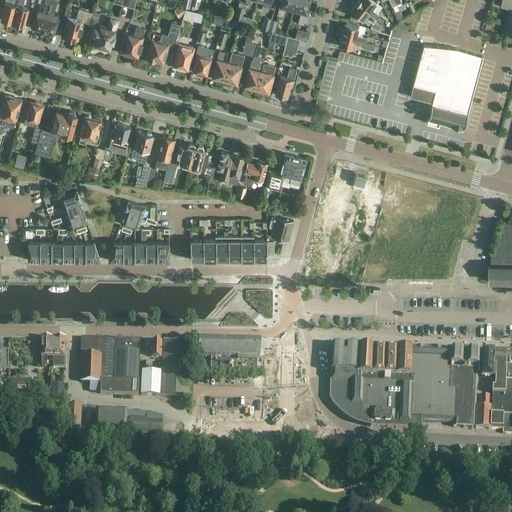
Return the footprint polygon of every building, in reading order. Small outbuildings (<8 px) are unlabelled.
[(0,18),(12,22),(17,0),(11,0),(10,4),(4,2),(0,18)] [(23,0),(17,0),(12,22),(23,25),(28,8),(22,7),(23,0)] [(45,0),(45,2),(42,12),(36,10),(31,27),(43,30),(50,0),(45,0)] [(56,0),(54,0),(50,0),(43,30),(54,33),(59,16),(53,15),(56,5),(55,5),(56,0)] [(183,0),(182,7),(190,9),(191,5),(191,0),(183,0)] [(202,8),(198,7),(199,0),(191,0),(191,5),(190,9),(189,10),(201,13),(202,8)] [(270,0),(260,0),(264,1),(261,9),(267,11),(270,0)] [(285,7),(292,9),(295,0),(280,0),(277,15),(282,16),(285,7)] [(309,0),(295,0),(292,9),(301,11),(297,23),(308,26),(310,16),(309,13),(306,13),(309,0)] [(384,24),(387,21),(372,8),(375,4),(370,0),(359,0),(357,3),(384,24)] [(398,10),(399,9),(398,7),(397,7),(394,0),(389,0),(395,11),(398,10)] [(394,0),(397,7),(398,7),(399,9),(402,17),(402,16),(403,17),(407,15),(401,2),(400,0),(401,0),(400,0),(394,0)] [(374,22),(370,28),(379,32),(382,28),(381,27),(384,24),(357,3),(351,10),(362,19),(366,15),(373,21),(374,22)] [(244,8),(237,6),(234,21),(241,23),(244,8)] [(67,19),(62,35),(77,39),(79,34),(80,34),(83,25),(81,25),(82,22),(88,24),(91,13),(79,9),(76,19),(68,17),(70,9),(66,8),(63,18),(67,19)] [(185,10),(183,17),(200,22),(202,14),(185,10)] [(97,23),(99,13),(94,12),(91,21),(97,23)] [(97,36),(95,44),(109,48),(110,43),(112,43),(114,35),(113,35),(117,20),(110,18),(107,27),(100,25),(99,28),(94,26),(91,35),(97,36)] [(268,31),(271,20),(271,19),(264,18),(261,30),(268,31)] [(277,21),(271,20),(268,31),(274,33),(277,21)] [(171,22),(168,34),(176,36),(179,24),(171,22)] [(344,25),(341,35),(364,41),(376,44),(382,45),(383,39),(365,34),(365,36),(357,34),(358,28),(344,25)] [(125,31),(119,51),(137,56),(138,50),(140,50),(142,42),(141,42),(142,36),(144,28),(136,26),(134,34),(125,31)] [(297,29),(294,38),(307,41),(309,32),(297,29)] [(196,43),(202,44),(205,33),(199,31),(196,43)] [(227,33),(221,31),(217,44),(223,46),(227,33)] [(151,40),(146,58),(148,58),(148,61),(152,62),(154,60),(156,61),(156,60),(163,62),(168,44),(167,44),(169,37),(162,35),(160,42),(151,40)] [(354,44),(360,45),(360,47),(374,51),(376,44),(364,41),(341,35),(338,46),(352,50),(354,44)] [(179,44),(173,65),(175,66),(175,68),(178,69),(179,67),(188,69),(196,40),(181,36),(181,37),(179,44)] [(242,53),(248,54),(252,37),(247,36),(242,53)] [(286,36),(285,42),(297,46),(298,40),(286,36)] [(254,90),(255,87),(256,88),(261,70),(265,54),(267,47),(257,44),(251,42),(252,37),(248,54),(253,56),(252,60),(251,59),(249,67),(248,67),(244,85),(249,86),(248,88),(254,90)] [(283,49),(295,52),(297,46),(285,42),(283,49)] [(200,46),(193,71),(199,72),(199,75),(203,76),(205,74),(207,74),(211,57),(203,54),(205,47),(200,46)] [(223,79),(224,79),(229,62),(222,60),(224,52),(219,51),(217,58),(216,58),(212,76),(217,77),(216,80),(222,82),(223,79)] [(244,55),(232,52),(229,62),(224,79),(236,82),(244,55)] [(267,72),(261,70),(256,88),(268,91),(273,74),(275,66),(270,64),(267,72)] [(279,75),(274,93),(276,93),(276,96),(280,97),(282,95),(287,96),(290,85),(292,86),(293,79),(296,69),(289,67),(287,77),(279,75)] [(0,114),(1,114),(0,117),(0,122),(13,126),(15,118),(17,118),(21,99),(4,95),(0,111),(0,114)] [(31,141),(36,142),(41,125),(36,123),(37,120),(38,120),(42,105),(41,105),(42,103),(35,102),(35,103),(30,102),(28,111),(26,111),(25,117),(23,123),(35,126),(31,141)] [(47,126),(50,117),(44,115),(42,125),(41,125),(36,142),(37,142),(34,153),(50,157),(57,131),(61,132),(71,135),(76,114),(75,114),(74,112),(70,111),(68,112),(67,112),(67,114),(56,111),(51,127),(47,126)] [(80,134),(78,142),(86,144),(88,136),(96,138),(100,120),(84,116),(80,134)] [(116,139),(114,145),(120,147),(121,141),(125,142),(129,127),(117,123),(113,138),(116,139)] [(137,131),(133,147),(130,158),(137,160),(137,161),(144,162),(144,163),(145,160),(147,151),(148,152),(153,135),(137,131)] [(162,136),(154,166),(166,169),(168,160),(174,139),(162,136)] [(171,161),(168,160),(166,169),(162,186),(170,186),(177,162),(190,166),(195,147),(194,147),(195,146),(194,144),(190,143),(188,144),(188,145),(187,145),(184,145),(183,147),(179,146),(177,155),(173,154),(171,161)] [(204,175),(210,176),(213,166),(214,159),(209,158),(210,154),(206,153),(206,151),(204,150),(204,149),(203,149),(203,148),(202,146),(198,145),(197,146),(196,147),(195,147),(190,166),(204,170),(203,172),(205,173),(204,175)] [(111,151),(105,149),(102,159),(109,161),(111,151)] [(217,167),(213,166),(210,176),(207,189),(212,190),(215,178),(236,184),(243,157),(221,151),(219,157),(221,157),(219,162),(218,161),(217,167)] [(26,156),(17,153),(14,166),(23,169),(26,156)] [(266,207),(269,187),(280,190),(282,185),(288,187),(290,182),(299,185),(306,159),(285,154),(279,172),(269,170),(266,186),(265,186),(262,206),(266,207)] [(97,178),(102,159),(95,157),(92,167),(89,166),(86,175),(97,178)] [(137,177),(134,185),(145,186),(146,184),(150,167),(145,160),(144,163),(144,162),(143,166),(138,165),(135,176),(137,177)] [(247,172),(244,183),(251,185),(253,178),(262,180),(267,164),(257,161),(256,164),(247,162),(245,172),(247,172)] [(150,167),(146,184),(152,185),(156,168),(150,167)] [(182,172),(175,171),(173,180),(180,182),(182,172)] [(246,188),(239,186),(237,197),(244,198),(246,188)] [(59,195),(63,206),(80,201),(76,189),(59,195)] [(141,217),(145,206),(128,200),(124,211),(141,217)] [(63,206),(66,217),(84,211),(80,201),(63,206)] [(511,268),(511,214),(456,203),(443,265),(511,268)] [(175,216),(175,207),(165,207),(165,215),(175,216)] [(66,217),(70,228),(87,223),(84,211),(66,217)] [(141,217),(124,211),(120,223),(138,229),(141,217)] [(271,236),(283,239),(288,241),(293,220),(272,215),(269,227),(273,228),(271,236)] [(216,260),(228,260),(228,236),(228,232),(224,232),(224,236),(216,236),(216,240),(216,260)] [(228,260),(241,260),(241,240),(241,236),(228,236),(228,260)] [(241,260),(253,260),(253,240),(253,236),(241,236),(241,240),(241,260)] [(203,240),(190,240),(190,260),(203,260),(203,240)] [(203,260),(216,260),(216,240),(203,240),(203,260)] [(267,260),(267,254),(267,241),(267,240),(253,240),(253,260),(267,260)] [(39,242),(28,242),(28,260),(39,260),(39,242)] [(51,242),(39,242),(39,260),(51,260),(51,242)] [(62,242),(51,242),(51,260),(62,260),(62,242)] [(73,242),(62,242),(62,260),(74,260),(73,242)] [(85,242),(73,242),(74,260),(85,260),(85,242)] [(85,242),(85,260),(100,260),(94,242),(85,242)] [(123,242),(114,242),(108,260),(123,260),(123,242)] [(134,242),(123,242),(123,260),(134,260),(134,242)] [(145,242),(134,242),(134,260),(145,260),(145,242)] [(157,242),(145,242),(145,260),(157,260),(157,255),(157,242)] [(157,242),(157,255),(157,260),(168,260),(168,242),(157,242)] [(88,391),(100,392),(102,338),(81,337),(80,380),(82,383),(88,383),(88,391)] [(41,367),(46,367),(46,356),(52,356),(52,338),(41,338),(41,345),(38,345),(37,346),(37,351),(38,352),(41,352),(41,367)] [(59,356),(58,367),(63,367),(63,338),(52,338),(52,356),(59,356)] [(140,362),(141,340),(102,338),(100,392),(100,394),(138,395),(139,362),(140,362)] [(154,360),(162,360),(163,343),(153,342),(153,341),(141,340),(140,362),(146,362),(146,367),(152,367),(152,362),(154,362),(154,360)] [(210,371),(228,371),(229,342),(199,341),(199,358),(211,358),(210,371)] [(259,343),(229,342),(228,371),(256,372),(257,360),(259,360),(259,343)] [(161,373),(159,397),(189,398),(191,344),(163,343),(162,360),(161,373)] [(332,345),(330,371),(330,372),(329,399),(333,406),(340,413),(350,420),(354,423),(358,424),(370,427),(370,423),(409,425),(409,429),(421,430),(421,421),(453,422),(454,390),(447,389),(448,382),(451,350),(356,346),(332,345)] [(0,369),(8,370),(8,350),(0,350),(0,369)] [(478,366),(479,352),(479,351),(451,350),(448,382),(447,389),(454,390),(453,422),(453,428),(475,429),(476,406),(475,406),(477,366),(478,366)] [(481,378),(487,378),(487,386),(494,386),(495,367),(493,367),(494,351),(493,351),(482,350),(481,378)] [(492,387),(492,390),(504,390),(505,367),(502,367),(503,351),(494,351),(493,367),(495,367),(495,387),(492,387)] [(511,351),(503,351),(502,367),(505,367),(504,390),(506,390),(506,392),(511,392),(511,351)] [(141,396),(159,397),(161,373),(142,372),(141,396)] [(9,379),(9,387),(28,387),(29,387),(29,379),(9,379)] [(28,395),(28,387),(9,387),(9,396),(28,395)] [(50,390),(31,390),(31,402),(50,402),(50,390)] [(511,434),(511,392),(506,392),(506,390),(504,390),(492,390),(491,396),(491,407),(490,430),(502,430),(502,434),(511,434)] [(51,391),(51,401),(63,401),(63,396),(58,396),(58,391),(51,391)] [(480,395),(479,406),(491,407),(491,396),(480,395)] [(67,405),(66,427),(80,428),(81,406),(67,405)] [(475,429),(490,430),(491,407),(479,406),(476,406),(475,429)] [(117,411),(112,411),(110,432),(126,433),(127,410),(117,409),(117,411)] [(95,431),(110,432),(112,411),(97,410),(95,431)] [(131,418),(130,432),(162,434),(163,421),(146,420),(146,419),(131,418)]
